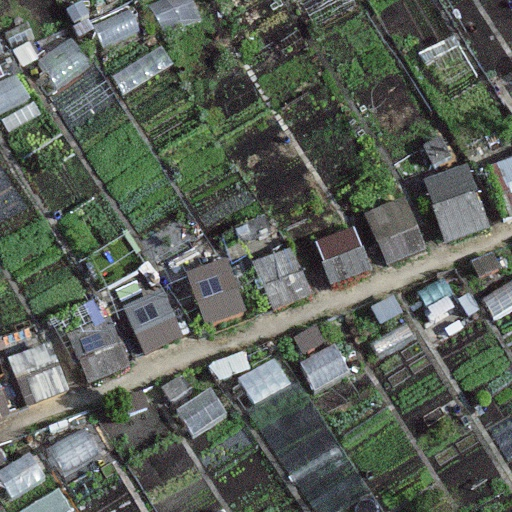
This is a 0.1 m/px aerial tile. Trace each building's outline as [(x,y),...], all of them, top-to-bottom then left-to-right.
[(349,0),(303,0),(295,4),(309,31),(353,8),(349,0)] [(128,11),(92,28),(104,55),(141,38),(128,11)] [(72,46),(38,67),(54,92),(87,70),(72,46)] [(16,79),(0,86),(0,118),(29,105),(16,79)] [(511,170),(497,177),(511,212),(511,170)] [(468,184),(426,201),(444,245),(486,228),(468,184)] [(407,206),(366,223),(384,267),(426,250),(407,206)] [(355,235),(313,252),(331,296),(373,279),(355,235)] [(295,251),(253,268),(271,312),(313,295),(295,251)] [(232,273),(190,290),(208,334),(250,317),(232,273)] [(511,283),(479,303),(494,326),(511,315),(511,283)] [(166,297),(124,314),(143,358),(184,341),(166,297)] [(110,325),(68,342),(86,386),(128,369),(110,325)] [(334,350),(301,368),(315,395),(348,378),(334,350)] [(58,370),(17,387),(27,409),(67,392),(58,370)] [(0,384),(0,420),(13,415),(0,384)] [(210,392),(179,413),(196,438),(227,417),(210,392)] [(29,459),(0,473),(0,484),(10,503),(43,486),(29,459)] [(239,511),(302,511),(303,487),(239,487),(239,511)]
